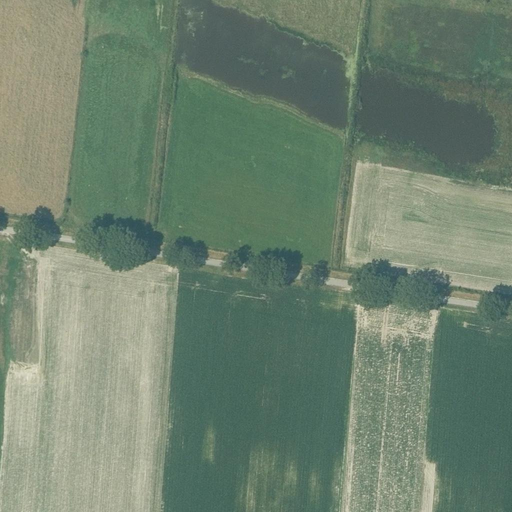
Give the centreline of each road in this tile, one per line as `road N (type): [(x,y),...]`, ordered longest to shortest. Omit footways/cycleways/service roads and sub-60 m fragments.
road 1 (unclassified): [(511,305),(0,227)]
road 2 (track): [(445,295),(426,511)]
